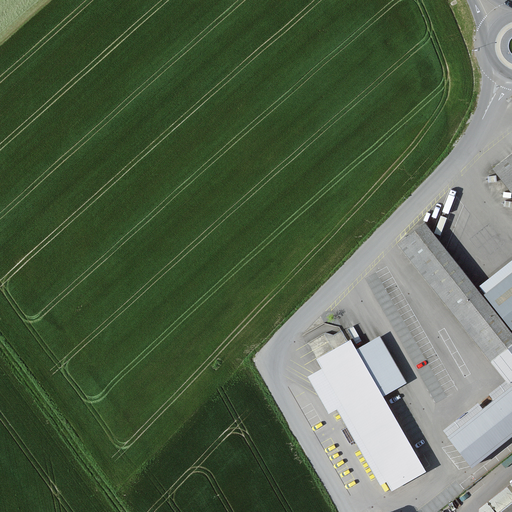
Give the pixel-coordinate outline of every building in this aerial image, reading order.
[(511,155),(495,169),(511,190),(511,155)] [(511,393),(511,336),(424,224),(396,246),(511,393)] [(511,331),(511,272),(483,295),(511,331)] [(426,470),(388,390),(407,381),(383,332),(357,344),(353,336),(316,353),(322,365),(310,371),(329,411),(341,405),(379,483),(387,479),(391,487),(426,470)] [(511,511),(511,481),(478,509),(477,511),(511,511)]
